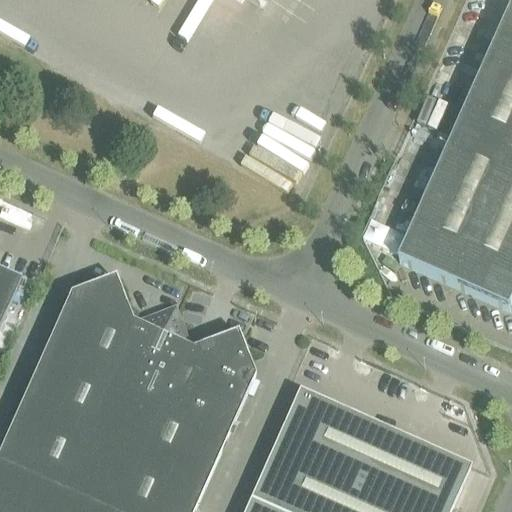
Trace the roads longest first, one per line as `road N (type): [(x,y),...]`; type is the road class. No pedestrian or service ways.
road 1 (unclassified): [(306,300),(0,163)]
road 2 (unclassified): [(306,300),(436,0)]
road 3 (unknown): [(60,0),(213,56),(270,46),(332,0)]
road 4 (unclassified): [(511,394),(306,300)]
